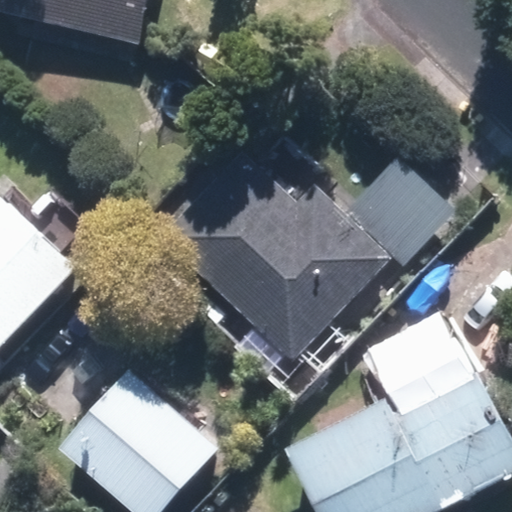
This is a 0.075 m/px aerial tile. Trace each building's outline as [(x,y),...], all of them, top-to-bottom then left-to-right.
[(0,0),(0,10),(135,44),(144,0),(0,0)] [(236,346),(295,402),(376,317),(357,299),(399,255),(408,264),(461,208),(405,155),(353,209),(325,182),(308,199),(254,148),(171,236),(260,321),(236,346)] [(0,196),(0,349),(77,268),(0,196)] [(64,446),(136,511),(164,511),(221,450),(133,370),(64,446)] [(395,397),(286,451),(316,511),(439,511),(511,476),(511,436),(481,374),(403,413),(395,397)]
